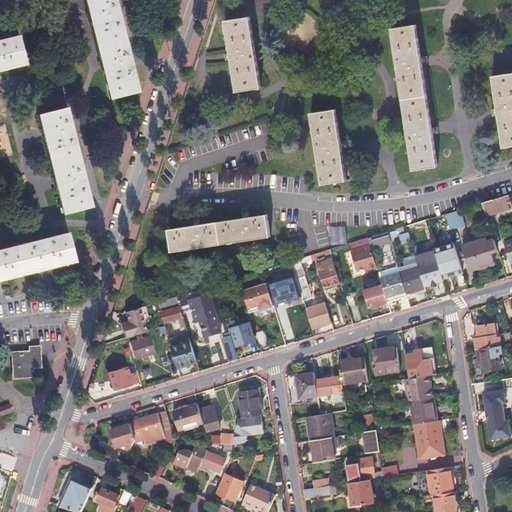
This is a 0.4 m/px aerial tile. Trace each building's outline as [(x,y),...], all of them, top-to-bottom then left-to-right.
[(136,94),(113,0),(86,0),(85,0),(89,14),(86,15),(87,19),(88,24),(91,23),(100,62),(98,63),(99,68),(100,72),(103,71),(110,100),(136,94)] [(261,89),(250,18),(225,22),(231,57),(237,93),(261,89)] [(421,56),(416,26),(391,29),(413,170),(438,167),(433,134),(432,131),(431,123),(422,67),(421,60),(421,56)] [(0,69),(25,64),(19,38),(0,42),(0,72),(0,71),(0,69)] [(511,146),(511,73),(492,77),(498,112),(499,118),(503,148),(511,146)] [(90,206),(65,108),(38,115),(42,129),(40,130),(41,134),(42,139),(44,138),(54,178),(52,178),(53,182),(54,186),(56,186),(63,213),(90,206)] [(340,140),(336,110),(311,114),(322,185),(347,181),(342,148),(341,144),(340,140)] [(511,205),(509,195),(500,199),(499,199),(485,204),(489,215),(511,208),(511,205)] [(461,210),(445,215),(450,231),(466,226),(461,210)] [(271,237),(267,214),(169,230),(173,251),(201,247),(246,241),(271,237)] [(449,230),(444,217),(427,222),(432,235),(449,230)] [(426,221),(406,227),(409,233),(409,235),(429,229),(426,221)] [(344,232),(339,234),(337,229),(329,231),(333,245),(347,242),(344,232)] [(392,241),(399,240),(397,230),(390,232),(392,241)] [(439,264),(429,232),(424,233),(433,265),(439,264)] [(372,239),(369,240),(374,256),(384,253),(384,254),(393,251),(387,233),(378,236),(379,239),(373,241),(372,239)] [(409,235),(409,233),(401,236),(402,242),(411,240),(409,235)] [(74,261),(67,234),(0,251),(0,281),(0,282),(0,280),(0,279),(38,270),(39,272),(42,271),(47,270),(47,268),(74,261)] [(369,238),(351,244),(354,252),(352,253),(357,272),(365,269),(368,268),(369,270),(377,268),(374,256),(369,240),(369,238)] [(493,261),(486,239),(463,246),(470,272),(479,269),(478,266),(493,261)] [(330,250),(311,256),(312,261),(332,255),(330,250)] [(300,259),(291,262),(304,301),(311,298),(300,259)] [(341,284),(337,273),(336,273),(333,260),(325,262),(324,259),(319,261),(320,264),(318,264),(322,278),(325,289),(341,284)] [(419,267),(400,273),(400,274),(406,295),(426,290),(419,267)] [(400,273),(398,268),(379,273),(381,280),(383,286),(388,303),(407,297),(406,295),(400,274),(400,273)] [(465,281),(461,269),(455,270),(459,283),(465,281)] [(430,294),(447,289),(442,274),(438,276),(436,270),(429,272),(431,278),(426,279),(430,294)] [(291,295),(295,293),(300,292),(295,275),(280,280),(282,289),(273,292),(276,304),(286,302),(285,297),(291,295)] [(268,285),(244,293),(249,310),(260,306),(261,311),(266,310),(269,311),(272,310),(272,307),(274,307),(268,285)] [(369,309),(388,303),(383,286),(364,292),(369,309)] [(205,288),(177,297),(181,308),(189,306),(188,303),(191,302),(195,313),(194,313),(194,314),(195,314),(195,315),(193,316),(195,321),(197,321),(198,322),(194,323),(194,324),(202,322),(206,336),(221,332),(215,309),(211,310),(205,288)] [(345,298),(348,310),(355,308),(352,296),(345,298)] [(177,297),(158,303),(164,324),(184,318),(181,308),(177,297)] [(325,304),(306,310),(312,330),(332,324),(325,304)] [(139,309),(125,313),(128,323),(120,325),(124,339),(127,338),(146,333),(139,309)] [(256,342),(250,323),(231,329),(237,348),(256,342)] [(477,351),(501,347),(500,339),(497,339),(494,325),(477,327),(479,339),(475,340),(477,351)] [(256,334),(260,347),(268,345),(263,332),(256,334)] [(238,361),(230,336),(224,337),(229,352),(232,362),(238,361)] [(136,338),(137,341),(131,343),(135,359),(154,354),(149,337),(141,340),(140,337),(136,338)] [(171,347),(178,370),(197,364),(191,341),(171,347)] [(28,347),(29,352),(11,353),(13,378),(30,377),(30,368),(39,368),(38,346),(28,347)] [(502,354),(501,347),(477,351),(479,361),(483,361),(484,372),(501,370),(499,355),(502,354)] [(400,371),(397,348),(372,351),(376,375),(400,371)] [(406,351),(405,351),(409,379),(430,376),(433,375),(432,369),(436,369),(433,348),(418,350),(419,355),(416,356),(415,354),(406,356),(406,352),(406,351)] [(369,381),(365,356),(339,360),(342,377),(343,385),(369,381)] [(126,369),(108,374),(113,390),(122,387),(127,386),(137,383),(135,374),(129,376),(126,369)] [(319,402),(318,397),(316,381),(315,374),(297,377),(302,404),(319,402)] [(430,376),(409,379),(405,380),(409,402),(411,401),(433,398),(431,383),(427,384),(426,377),(430,377),(430,376)] [(345,401),(343,385),(342,377),(316,381),(318,397),(333,395),(334,403),(345,401)] [(238,393),(242,418),(265,415),(261,389),(238,393)] [(437,421),(433,398),(411,401),(414,425),(437,421)] [(200,410),(198,404),(174,412),(180,430),(204,423),(203,420),(200,410)] [(0,411),(0,429),(5,427),(0,416),(12,412),(10,407),(0,411)] [(200,410),(203,420),(204,420),(208,432),(220,429),(214,407),(200,410)] [(511,432),(511,415),(510,415),(508,407),(495,409),(496,418),(501,417),(503,434),(511,432)] [(168,444),(175,441),(167,413),(159,415),(164,431),(166,439),(168,444)] [(334,437),(330,414),(321,415),(307,417),(311,441),(312,441),(332,437),(334,437)] [(136,440),(145,440),(144,437),(164,431),(159,415),(131,423),(131,425),(136,440)] [(242,418),(237,419),(236,425),(234,439),(233,444),(240,444),(247,442),(252,440),(251,436),(268,433),(265,415),(242,418)] [(372,424),(371,415),(364,416),(366,425),(372,424)] [(437,421),(414,425),(420,459),(445,456),(439,421),(437,421)] [(128,450),(132,448),(136,440),(131,425),(112,431),(117,448),(126,445),(128,450)] [(146,444),(166,439),(164,431),(144,437),(145,440),(146,444)] [(379,453),(377,431),(367,432),(370,454),(379,453)] [(335,460),(332,437),(312,441),(315,463),(335,460)] [(200,467),(207,452),(196,447),(195,451),(193,453),(188,450),(185,450),(180,451),(177,458),(175,462),(197,473),(200,467)] [(226,459),(207,452),(202,466),(209,469),(211,470),(220,474),(226,459)] [(177,458),(170,454),(165,466),(172,469),(175,462),(177,458)] [(361,481),(370,480),(383,478),(382,471),(375,472),(373,457),(357,460),(358,464),(346,465),(349,483),(361,481)] [(159,478),(164,467),(158,465),(154,476),(159,478)] [(416,473),(420,498),(435,495),(454,492),(451,467),(416,473)] [(382,471),(383,478),(397,476),(396,468),(382,470),(382,471)] [(235,501),(243,482),(225,475),(217,493),(235,501)] [(72,477),(60,506),(80,511),(82,511),(83,511),(88,500),(93,487),(72,477)] [(313,481),(314,489),(329,486),(328,479),(313,481)] [(361,481),(349,483),(353,505),(374,502),(370,480),(361,481)] [(251,484),(242,504),(253,509),(254,507),(259,509),(265,511),(268,511),(276,495),(251,484)] [(304,490),(305,499),(336,494),(335,486),(329,486),(314,489),(304,490)] [(99,511),(102,511),(115,511),(117,506),(115,505),(120,496),(103,489),(97,500),(103,503),(99,511)] [(127,505),(131,493),(124,490),(120,503),(127,505)] [(435,495),(437,511),(457,511),(454,492),(435,495)] [(133,505),(143,510),(147,500),(137,496),(133,505)] [(88,500),(83,511),(89,511),(94,502),(88,500)]
